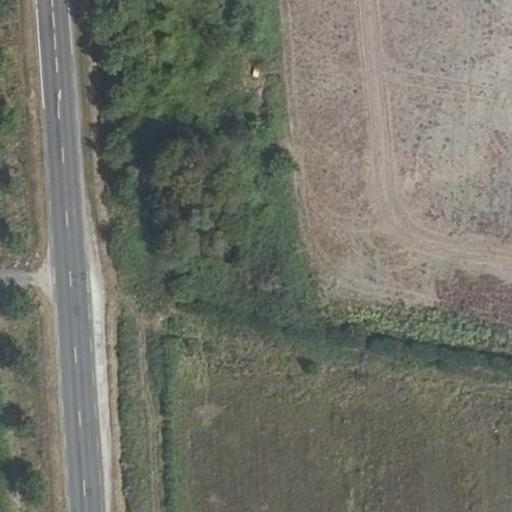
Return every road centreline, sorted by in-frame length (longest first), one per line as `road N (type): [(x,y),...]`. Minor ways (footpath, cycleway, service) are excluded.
road 1 (secondary): [(87,511),(53,0)]
road 2 (track): [(140,0),(151,511)]
road 3 (track): [(73,287),(145,293),(194,364),(367,399),(437,393),(511,416)]
